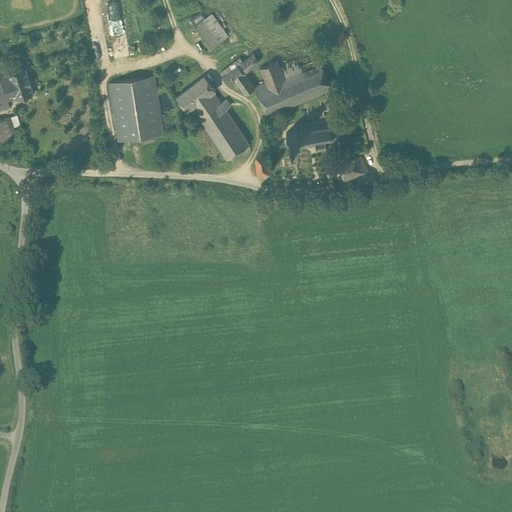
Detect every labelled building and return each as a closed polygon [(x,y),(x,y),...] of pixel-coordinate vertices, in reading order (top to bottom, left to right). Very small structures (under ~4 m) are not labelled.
[(201,12),(190,19),(195,26),(205,18),(201,12)] [(205,18),(195,26),(211,48),(228,36),(212,13),(205,18)] [(313,44),(280,59),(277,60),(283,74),(319,59),(313,44)] [(243,61),(238,64),(245,73),(255,65),(258,61),(254,53),(243,61)] [(278,53),(267,58),(269,63),(277,60),(280,59),(278,53)] [(240,57),(220,73),(223,77),(238,64),(243,61),(240,57)] [(266,82),(255,86),(255,87),(267,115),(331,88),(319,59),(266,82)] [(269,63),(260,67),(266,82),(283,74),(277,60),(269,63)] [(0,107),(9,105),(7,97),(15,95),(8,73),(4,74),(0,62),(0,107)] [(245,73),(238,64),(223,77),(229,85),(236,80),(246,93),(250,91),(251,93),(253,91),(252,89),(255,87),(255,86),(245,73)] [(26,66),(8,72),(8,73),(15,95),(15,96),(33,90),(26,66)] [(202,77),(173,98),(184,113),(188,110),(210,94),(213,92),(202,77)] [(150,78),(105,86),(115,144),(160,136),(150,78)] [(210,94),(188,110),(225,160),(247,144),(223,112),(228,108),(223,101),(218,105),(210,94)] [(16,111),(0,116),(0,137),(16,132),(14,124),(20,122),(16,111)] [(324,128),(319,129),(318,126),(316,126),(317,129),(309,130),(309,128),(306,128),(307,130),(297,132),(297,129),(294,130),(294,133),(287,134),(288,147),(302,144),(303,146),(309,145),(309,148),(316,147),(316,149),(325,148),(325,150),(327,150),(325,142),(331,142),(333,145),(335,144),(333,140),(339,136),(339,127),(336,128),(333,127),(334,125),(332,123),(330,127),(327,127),(326,125),(324,125),(324,128)] [(264,157),(252,158),(254,177),(266,175),(264,157)] [(358,158),(337,169),(347,186),(367,174),(365,171),(370,169),(369,167),(372,165),(370,162),(363,167),(358,158)]
